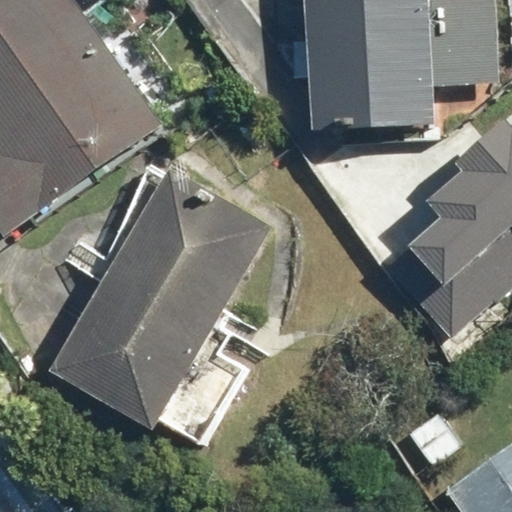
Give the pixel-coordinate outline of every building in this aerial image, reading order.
[(169,127),(79,0),(0,0),(0,141),(10,156),(0,163),(0,226),(9,239),(169,127)] [(316,0),(321,136),(445,132),(444,92),(505,90),(501,0),(316,0)] [(461,340),(511,294),(511,130),(479,158),(486,166),(441,207),(456,224),(401,273),(461,340)] [(72,262),(107,282),(60,371),(208,449),(251,367),(216,349),(282,221),(198,177),(207,159),(172,141),(111,259),(81,244),(72,262)] [(67,511),(75,506),(0,417),(0,511),(67,511)] [(511,511),(511,449),(452,495),(465,511),(511,511)]
